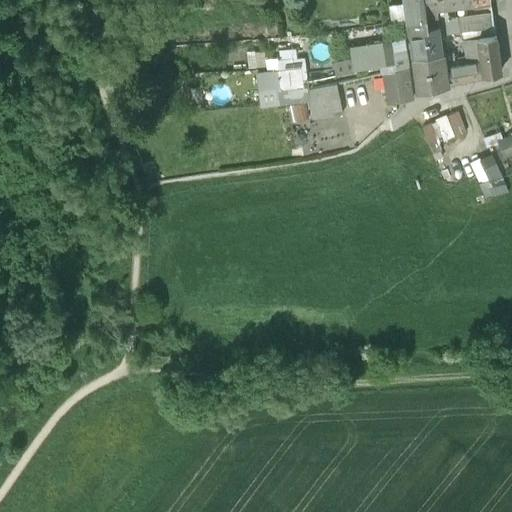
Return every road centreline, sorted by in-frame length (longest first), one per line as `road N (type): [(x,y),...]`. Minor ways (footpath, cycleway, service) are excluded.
road 1 (track): [(125,370),(309,390),(511,376)]
road 2 (residential): [(511,62),(508,73),(422,97),(397,115)]
